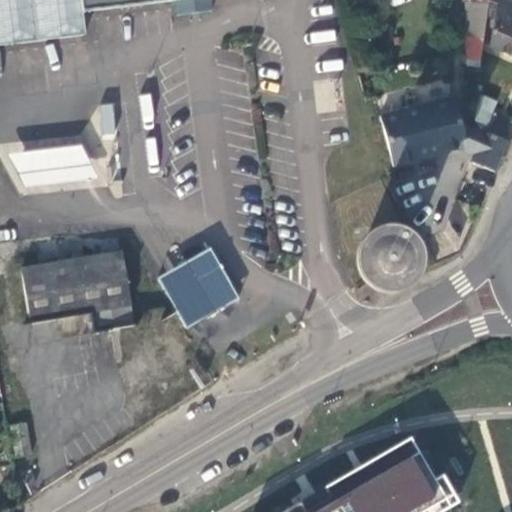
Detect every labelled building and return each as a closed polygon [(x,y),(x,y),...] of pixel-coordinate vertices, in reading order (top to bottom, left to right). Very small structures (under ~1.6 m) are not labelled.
[(0,0),(0,45),(21,42),(85,34),(82,11),(146,3),(167,0),(0,0)] [(210,10),(208,0),(175,0),(178,14),(210,10)] [(487,0),(488,3),(486,13),(494,16),(497,0),(487,0)] [(489,46),(509,55),(511,48),(511,0),(497,0),(494,16),(489,46)] [(465,1),(465,34),(483,36),(486,13),(488,3),(465,1)] [(481,48),(483,36),(465,34),(466,66),(479,68),(481,48)] [(479,129),(484,131),(490,115),(496,102),(478,94),(474,118),(479,129)] [(393,167),(467,147),(461,126),(454,97),(380,116),(393,167)] [(484,131),(508,141),(511,129),(511,124),(490,115),(484,131)] [(467,147),(476,151),(483,134),(461,126),(467,147)] [(508,141),(484,131),(483,134),(476,151),(471,162),(474,163),(495,171),(508,141)] [(84,137),(11,149),(18,191),(91,178),(84,137)] [(378,292),(391,294),(400,293),(409,290),(414,287),(421,280),(428,267),(429,261),(429,252),(425,239),(420,231),(413,226),(403,220),(388,218),(380,220),(372,223),(363,231),(356,242),(354,250),(353,258),(356,270),(360,278),(365,283),(372,289),(378,292)] [(211,249),(158,279),(186,328),(239,298),(211,249)] [(121,252),(20,269),(29,322),(89,312),(93,333),(132,326),(129,305),(130,305),(121,252)] [(32,455),(26,423),(11,425),(16,457),(32,455)] [(412,440),(287,511),(447,511),(453,509),(412,440)]
